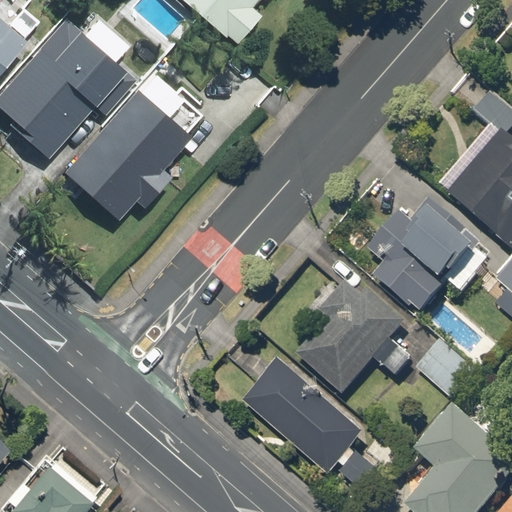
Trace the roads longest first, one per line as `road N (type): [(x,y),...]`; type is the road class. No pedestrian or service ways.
road 1 (secondary): [(107,386),(445,0)]
road 2 (primary): [(252,511),(107,386)]
road 3 (primary): [(107,386),(0,293)]
